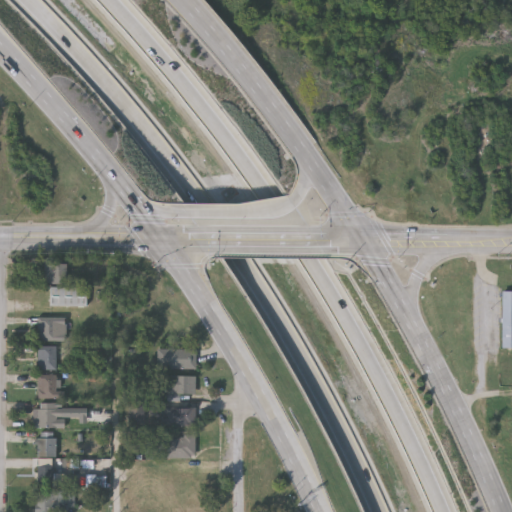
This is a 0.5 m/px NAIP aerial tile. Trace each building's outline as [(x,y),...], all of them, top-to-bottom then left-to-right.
[(42,264),(66,264),(66,283),(42,283),(42,264)] [(86,287),(86,306),(48,306),(48,287),(86,287)] [(511,348),(501,348),(501,292),(511,292),(511,348)] [(64,317),(64,341),(37,341),(37,317),(64,317)] [(56,346),(56,369),(37,369),(37,346),(56,346)] [(156,349),(190,349),(190,369),(156,369),(156,349)] [(63,390),(63,398),(35,398),(35,375),(55,375),(55,390),(63,390)] [(165,376),(188,376),(188,393),(165,393),(165,376)] [(56,418),(56,427),(36,427),(36,404),(61,404),(61,418),(56,418)] [(194,426),(163,426),(163,408),(194,408),(194,426)] [(194,457),(156,457),(156,435),(194,435),(194,457)] [(156,511),(175,511),(176,500),(202,501),(202,463),(123,462),(123,511),(156,511)] [(73,492),(73,511),(37,511),(37,492),(73,492)]
